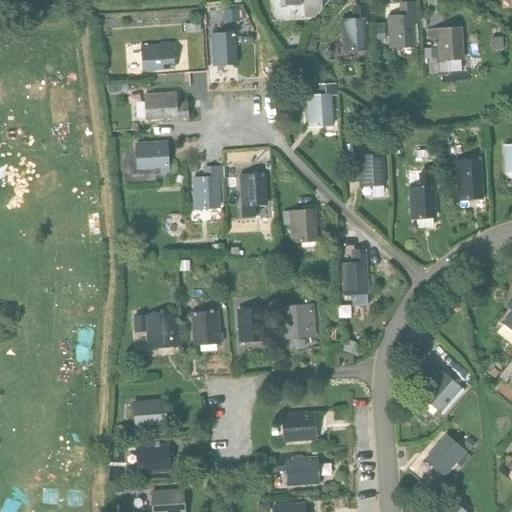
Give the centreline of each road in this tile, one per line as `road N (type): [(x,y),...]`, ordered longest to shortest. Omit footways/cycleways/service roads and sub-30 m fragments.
road 1 (residential): [(430,285),(272,146),(224,123)]
road 2 (residential): [(381,382),(296,382),(256,391),(235,410),(235,437)]
road 3 (residential): [(391,511),(381,382)]
